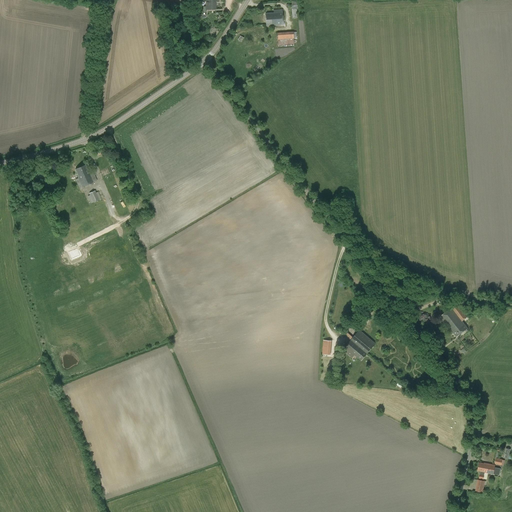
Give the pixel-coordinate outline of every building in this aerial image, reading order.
[(215,0),(206,0),(206,9),(215,9),(215,0)] [(266,25),(283,24),(282,13),(266,14),(266,25)] [(293,38),(297,37),(296,32),(277,33),(278,45),(294,44),(293,38)] [(107,155),(98,159),(120,215),(129,211),(107,155)] [(80,188),(97,181),(93,172),(90,174),(89,171),(88,172),(85,165),(75,169),(78,176),(78,178),(76,179),(80,188)] [(91,205),(94,204),(93,203),(101,199),(98,191),(97,192),(96,190),(89,193),(90,195),(88,196),(91,204),(91,203),(91,205)] [(69,251),(72,258),(81,255),(79,248),(69,251)] [(102,275),(119,268),(119,266),(101,273),(102,275)] [(456,337),(468,328),(462,321),(466,317),(456,304),(441,316),(456,337)] [(362,323),(370,313),(365,309),(357,319),(362,323)] [(361,360),(376,343),(359,330),(345,346),(361,360)] [(323,339),(323,354),(331,354),(332,340),(323,339)] [(500,469),(494,468),(495,465),(484,463),(479,462),(478,470),(481,470),(480,474),(484,475),(485,472),(493,473),(499,474),(500,469)] [(475,491),(483,492),(485,481),(477,479),(475,491)]
